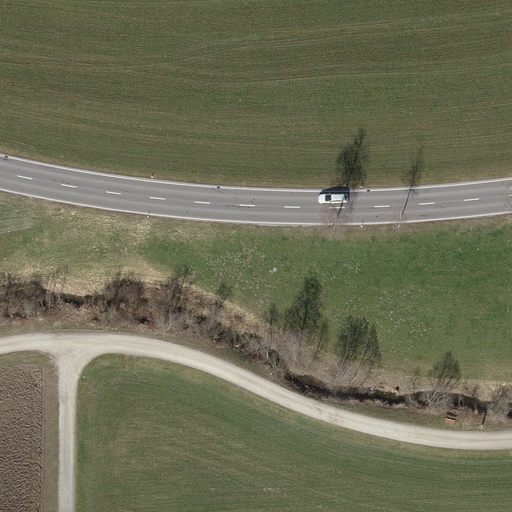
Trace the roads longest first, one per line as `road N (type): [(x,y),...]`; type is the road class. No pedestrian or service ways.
road 1 (track): [(511,441),(420,439),(332,421),(210,363),(137,347),(0,354)]
road 2 (secondary): [(511,199),(314,211),(156,202),(0,175)]
road 3 (track): [(69,348),(67,511)]
